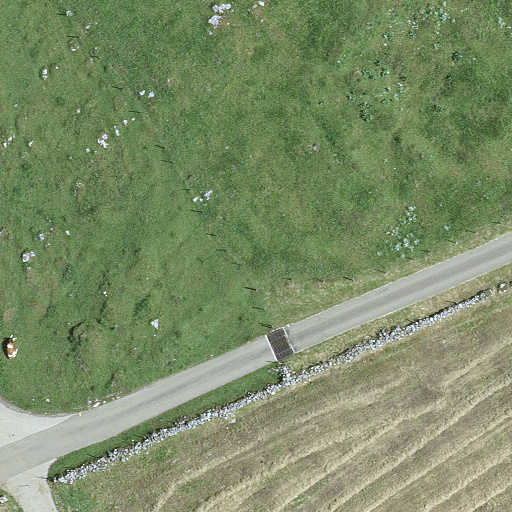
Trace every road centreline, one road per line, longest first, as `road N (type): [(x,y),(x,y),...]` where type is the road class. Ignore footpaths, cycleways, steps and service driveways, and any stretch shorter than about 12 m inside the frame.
road 1 (unclassified): [(511,238),(166,392),(0,444)]
road 2 (track): [(88,511),(0,353)]
